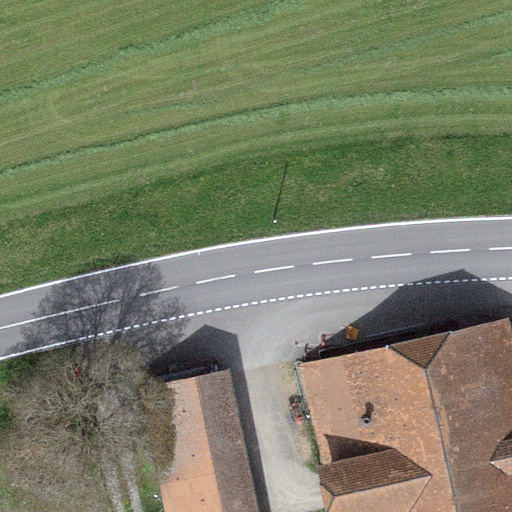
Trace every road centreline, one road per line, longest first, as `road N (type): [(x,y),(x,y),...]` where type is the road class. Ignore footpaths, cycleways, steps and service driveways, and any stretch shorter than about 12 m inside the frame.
road 1 (tertiary): [(511,247),(269,268),(0,325)]
road 2 (track): [(118,298),(146,511)]
